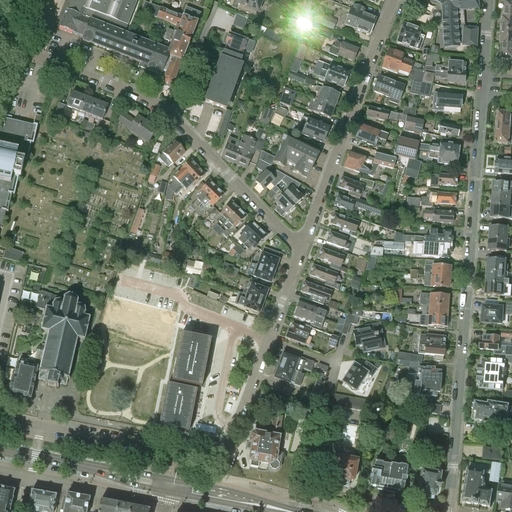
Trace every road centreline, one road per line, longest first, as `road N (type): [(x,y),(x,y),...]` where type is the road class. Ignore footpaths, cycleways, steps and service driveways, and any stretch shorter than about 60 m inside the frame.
road 1 (residential): [(480,97),(449,511)]
road 2 (residential): [(300,248),(150,100),(0,47)]
road 3 (residential): [(269,341),(223,450),(211,455),(0,417)]
road 4 (residential): [(300,248),(392,0)]
road 5 (primary): [(166,486),(0,450)]
road 6 (primary): [(288,511),(166,486)]
